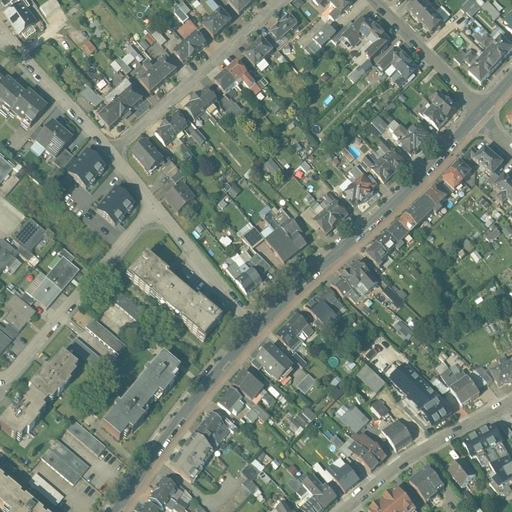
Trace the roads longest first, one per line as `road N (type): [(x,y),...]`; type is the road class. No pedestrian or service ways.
road 1 (residential): [(256,326),(481,110)]
road 2 (residential): [(0,384),(151,205)]
road 3 (residential): [(114,511),(145,460),(256,326)]
road 4 (residential): [(108,153),(281,0)]
road 5 (residential): [(511,391),(430,437),(335,511)]
road 6 (residential): [(108,153),(1,30)]
road 7 (residential): [(256,326),(151,205)]
road 8 (residential): [(373,0),(481,110)]
